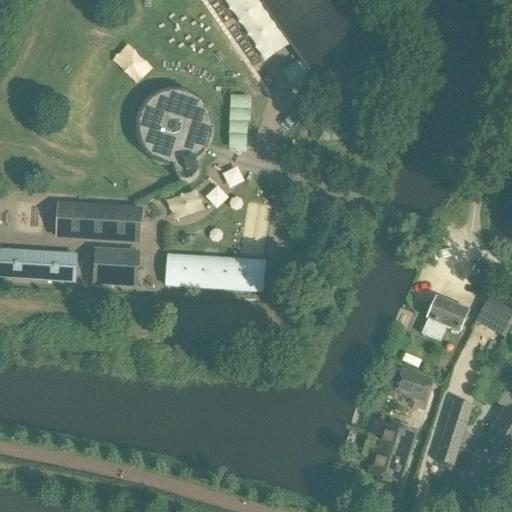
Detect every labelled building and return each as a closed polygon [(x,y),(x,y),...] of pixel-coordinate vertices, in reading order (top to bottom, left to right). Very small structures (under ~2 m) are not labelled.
[(257,0),(328,102),(383,64),(338,0),(257,0)] [(134,129),(134,133),(134,136),(135,140),(136,143),(137,146),(139,149),(141,153),(143,155),(145,158),(148,160),(150,163),(153,165),(157,166),(160,168),(163,169),(167,169),(170,170),(173,170),(173,172),(173,174),(174,176),(175,178),(176,179),(178,181),(179,182),(181,183),(183,183),(185,183),(187,183),(189,183),(191,182),(193,181),(194,180),(196,178),(197,177),(198,175),(198,173),(198,171),(198,169),(198,167),(197,165),(196,163),(199,161),(201,158),(204,156),(206,153),(208,150),(209,147),(211,143),(212,140),(212,136),(213,133),(213,129),(212,126),(212,122),(211,119),(210,116),(208,112),(206,109),(204,106),(202,104),(200,101),(197,99),(194,97),(191,95),(187,94),(184,93),(181,92),(177,92),(174,91),(170,91),(167,92),(163,93),(160,94),(156,95),(153,97),(150,99),(148,101),(145,103),(143,106),(141,109),(139,112),(137,115),(136,119),(135,122),(134,125),(134,129)] [(316,118),(317,142),(348,142),(347,118),(316,118)] [(57,239),(139,244),(141,212),(59,207),(57,239)] [(0,279),(74,284),(76,259),(0,253),(0,279)] [(89,284),(94,284),(94,286),(136,288),(138,256),(96,253),(95,272),(90,271),(89,284)] [(166,287),(262,293),(264,263),(168,257),(166,287)] [(468,313),(437,301),(422,337),(440,344),(447,330),(459,335),(468,313)] [(401,371),(394,394),(424,404),(431,381),(401,371)] [(463,434),(472,407),(454,402),(446,429),(463,434)] [(511,457),(511,417),(504,412),(454,489),(481,506),(511,457)] [(368,436),(361,457),(373,461),(368,475),(399,485),(415,435),(384,425),(379,440),(368,436)] [(456,457),(459,449),(448,446),(446,454),(456,457)]
